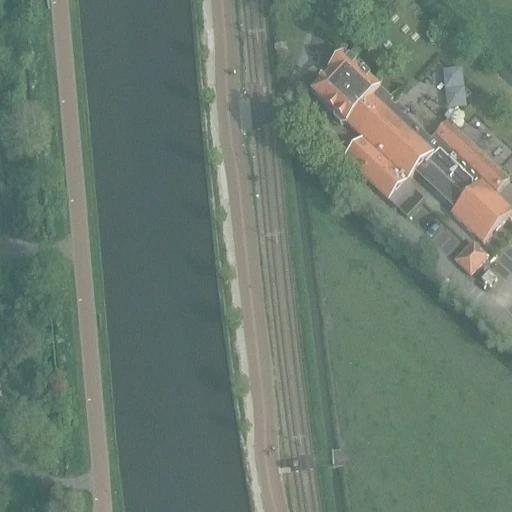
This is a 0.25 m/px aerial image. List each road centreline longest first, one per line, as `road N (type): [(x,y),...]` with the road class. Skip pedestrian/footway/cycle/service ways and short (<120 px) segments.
road 1 (unclassified): [(274,511),(221,0)]
road 2 (unclassified): [(101,511),(59,0)]
